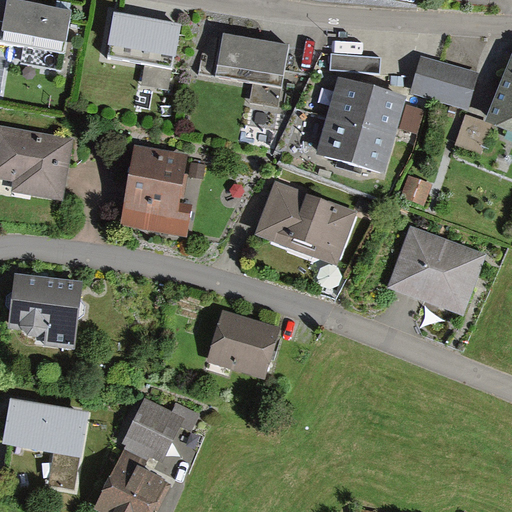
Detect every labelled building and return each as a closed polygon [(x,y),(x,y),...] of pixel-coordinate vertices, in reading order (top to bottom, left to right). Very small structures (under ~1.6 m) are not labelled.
[(2,2),(0,14),(0,43),(22,48),(20,62),(57,69),(67,14),(2,2)] [(107,19),(101,61),(141,67),(137,89),(164,93),(174,29),(107,19)] [(205,33),(197,78),(248,87),(245,102),(276,107),(287,47),(205,33)] [(317,156),(373,171),(395,93),(374,86),(376,57),(326,52),(325,71),(343,70),(317,156)] [(484,115),(511,126),(511,54),(509,54),(484,115)] [(412,91),(461,104),(469,78),(420,64),(412,91)] [(455,145),(473,149),(480,124),(462,119),(455,145)] [(13,192),(64,201),(74,139),(0,126),(0,176),(15,179),(13,192)] [(120,223),(186,236),(192,204),(179,202),(188,155),(136,144),(120,223)] [(207,165),(192,162),(189,176),(205,179),(207,165)] [(399,198),(424,206),(432,184),(407,175),(399,198)] [(255,234),(336,266),(358,211),(276,179),(255,234)] [(410,226),(386,287),(462,316),(485,255),(410,226)] [(74,348),(82,281),(16,273),(9,328),(24,330),(28,335),(39,336),(46,330),(45,345),(74,348)] [(206,361),(264,379),(280,327),(222,309),(206,361)] [(73,489),(87,412),(12,398),(4,442),(56,452),(50,485),(73,489)] [(147,462),(150,456),(162,463),(180,426),(191,432),(200,414),(177,402),(172,411),(145,398),(122,443),(126,445),(123,450),(147,462)] [(93,509),(98,511),(151,511),(153,509),(158,511),(170,484),(164,481),(166,478),(144,468),(147,462),(123,450),(93,509)]
